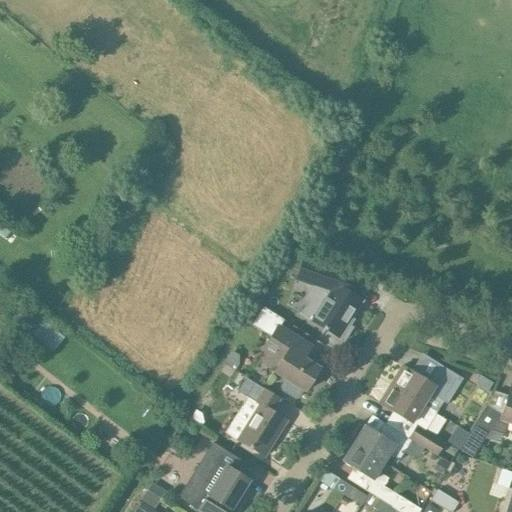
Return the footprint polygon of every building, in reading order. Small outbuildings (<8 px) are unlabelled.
[(300,314),(339,339),(340,338),(345,341),(352,329),(347,326),(362,301),(345,290),(344,290),(351,274),(301,257),(294,279),(312,285),(308,291),(306,295),(308,303),(307,304),(300,314)] [(276,318),(262,309),(253,323),(267,332),(276,318)] [(25,330),(41,343),(52,330),(35,316),(25,330)] [(301,339),(278,325),(262,351),(281,362),(274,372),(286,379),(281,387),(282,390),(295,399),(298,398),(303,390),(306,392),(320,369),(293,352),(301,339)] [(402,366),(391,385),(436,413),(442,402),(447,405),(463,379),(439,364),(428,382),(402,366)] [(476,377),(479,388),(485,392),(491,382),(478,373),(476,377)] [(263,389),(245,378),(237,391),(255,402),(254,403),(258,405),(236,440),(264,457),(287,421),(273,412),(281,399),(264,388),(263,389)] [(508,423),(511,424),(511,384),(502,414),(486,405),(459,449),(472,458),(486,435),(491,431),(504,435),(508,423)] [(411,440),(424,448),(437,456),(445,442),(425,430),(436,413),(391,385),(379,403),(416,426),(408,438),(411,440)] [(411,440),(408,438),(384,423),(378,433),(365,425),(354,444),(384,463),(389,455),(398,461),(411,440)] [(242,461),(213,443),(179,497),(198,510),(200,511),(230,511),(249,481),(235,472),(242,461)] [(419,511),(421,510),(383,486),(387,479),(378,472),(384,463),(354,444),(342,462),(372,481),(366,491),(368,492),(387,505),(399,511),(419,511)] [(439,473),(446,463),(438,458),(431,468),(439,473)] [(500,468),(495,483),(507,487),(511,472),(500,468)] [(333,489),(342,495),(349,485),(339,479),(333,489)] [(360,506),(363,501),(366,496),(349,485),(342,495),(360,506)] [(451,511),(453,511),(460,501),(439,488),(432,500),(451,511)] [(139,502),(153,510),(159,500),(147,492),(145,491),(139,502)] [(372,508),(379,511),(382,511),(387,505),(368,492),(366,496),(363,501),(373,507),(372,508)] [(155,511),(153,510),(139,502),(132,511),(155,511)]
